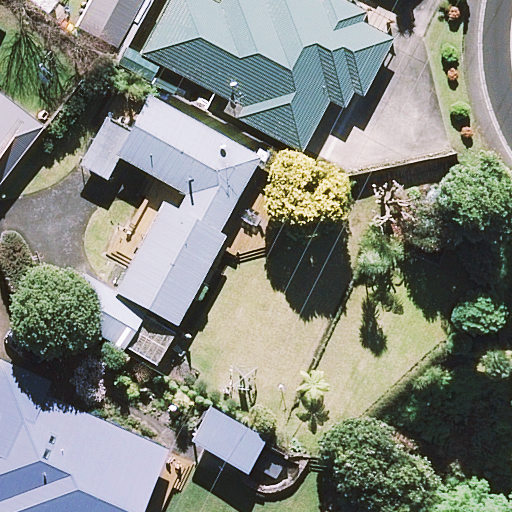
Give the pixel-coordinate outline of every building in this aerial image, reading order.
[(137,0),(92,0),(78,27),(114,45),(137,0)] [(163,0),(136,53),(225,99),(219,110),(298,150),(325,97),(350,110),(391,30),(331,0),(163,0)] [(156,199),(108,287),(79,271),(56,314),(149,365),(172,322),(220,234),(214,231),(255,157),(142,95),(125,126),(108,116),(81,166),(103,178),(115,156),(182,192),(173,208),(156,199)] [(35,127),(0,98),(0,176),(19,192),(47,157),(26,139),(35,127)] [(44,381),(0,360),(0,511),(132,511),(161,449),(38,393),(44,381)] [(260,437),(230,422),(213,456),(243,471),(260,437)]
